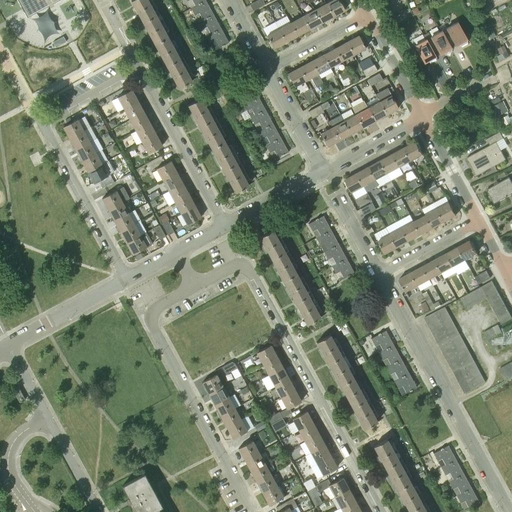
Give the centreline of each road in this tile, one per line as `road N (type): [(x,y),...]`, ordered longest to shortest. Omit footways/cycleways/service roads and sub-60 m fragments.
road 1 (residential): [(380,511),(253,275),(231,267),(195,287)]
road 2 (residential): [(250,511),(152,325),(160,306),(195,287)]
road 3 (residential): [(507,511),(379,282)]
road 4 (residential): [(223,228),(137,70)]
road 5 (residential): [(123,279),(38,124)]
road 6 (residential): [(9,343),(123,279)]
road 7 (residential): [(480,223),(420,115)]
